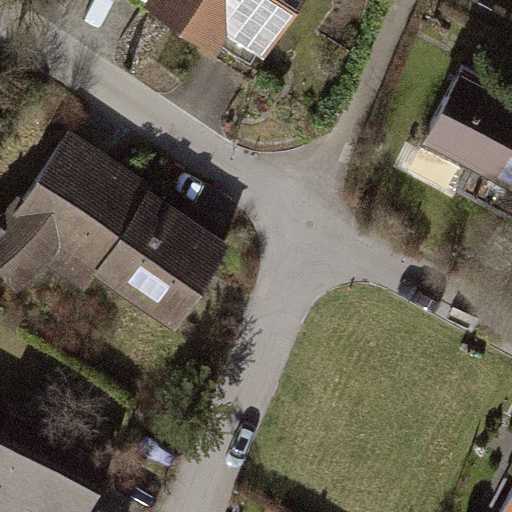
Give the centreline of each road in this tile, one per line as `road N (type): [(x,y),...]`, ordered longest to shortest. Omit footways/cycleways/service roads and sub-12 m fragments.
road 1 (residential): [(302,226),(0,25)]
road 2 (residential): [(193,511),(302,226)]
road 3 (residential): [(511,337),(302,226)]
